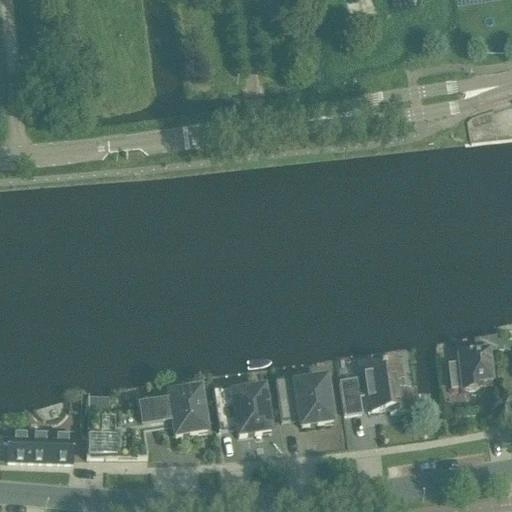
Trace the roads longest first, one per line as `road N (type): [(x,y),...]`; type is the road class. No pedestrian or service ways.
road 1 (tertiary): [(0,495),(147,504),(299,500),(511,474)]
road 2 (tertiary): [(500,87),(417,107),(0,158)]
road 3 (unknown): [(14,0),(30,155)]
